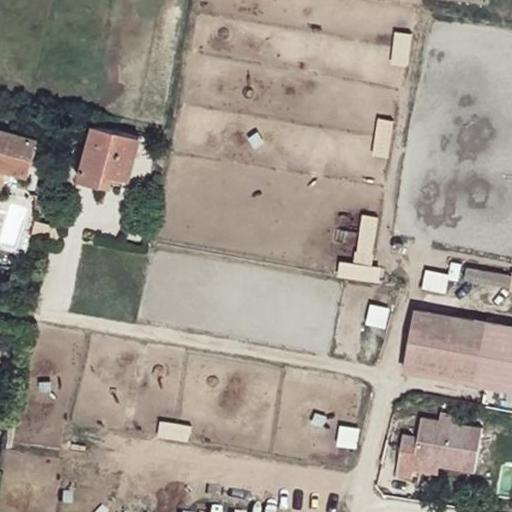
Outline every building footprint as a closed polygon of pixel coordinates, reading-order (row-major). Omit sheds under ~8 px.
[(140,136),(93,127),(82,178),(119,188),(121,174),(134,179),(140,136)] [(0,130),(0,154),(29,168),(36,141),(0,130)] [(29,168),(0,154),(0,177),(24,185),(29,168)] [(511,323),(423,306),(412,369),(511,386),(511,323)] [(420,432),(404,431),(397,472),(413,477),(415,466),(442,472),(445,464),(477,471),(485,424),(458,418),(459,409),(445,407),(443,416),(425,414),(420,432)]
